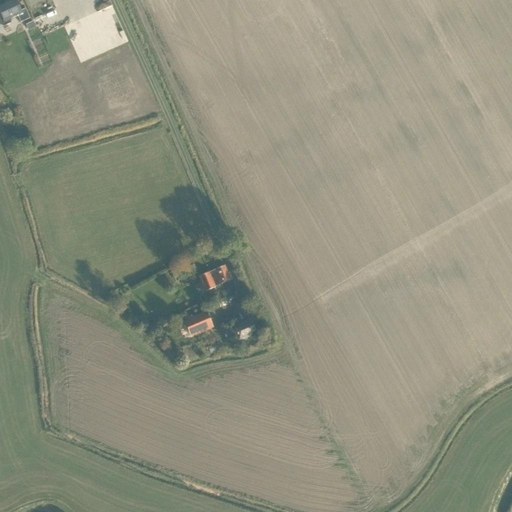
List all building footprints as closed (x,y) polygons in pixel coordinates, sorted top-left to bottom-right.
[(9,3),(0,6),(0,13),(2,18),(0,18),(0,25),(3,26),(10,23),(11,20),(10,18),(17,15),(20,23),(29,19),(25,9),(21,11),(15,0),(10,0),(8,1),(9,3)] [(29,40),(40,66),(52,61),(41,35),(29,40)] [(186,272),(195,268),(193,262),(183,266),(186,272)] [(225,265),(208,273),(208,272),(199,276),(205,291),(215,287),(232,279),(229,272),(228,273),(225,265)] [(175,282),(181,279),(176,267),(170,270),(175,282)] [(220,292),(222,297),(230,294),(228,289),(220,292)] [(197,310),(195,305),(184,311),(187,316),(197,310)] [(204,312),(183,323),(189,336),(191,339),(204,333),(202,329),(211,325),(204,312)] [(144,330),(150,324),(142,315),(135,321),(144,330)] [(247,324),(246,321),(233,327),(239,341),(252,336),(251,333),(255,331),(251,322),(247,324)]
